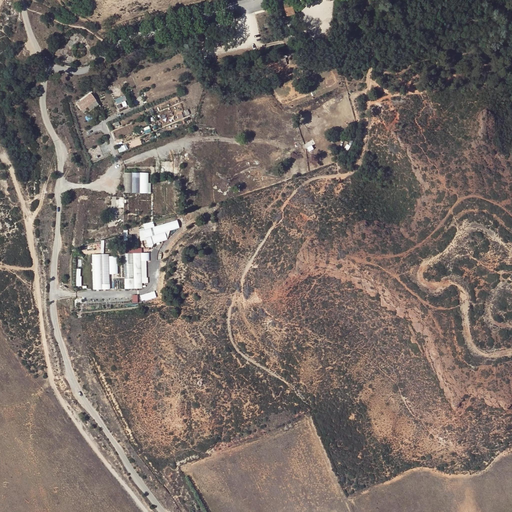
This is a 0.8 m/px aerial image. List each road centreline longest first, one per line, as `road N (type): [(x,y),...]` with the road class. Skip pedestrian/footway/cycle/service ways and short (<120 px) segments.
road 1 (unclassified): [(22,0),(59,151),(52,299),(60,340),(78,394),(162,511)]
road 2 (track): [(0,139),(21,186),(55,394),(144,511)]
